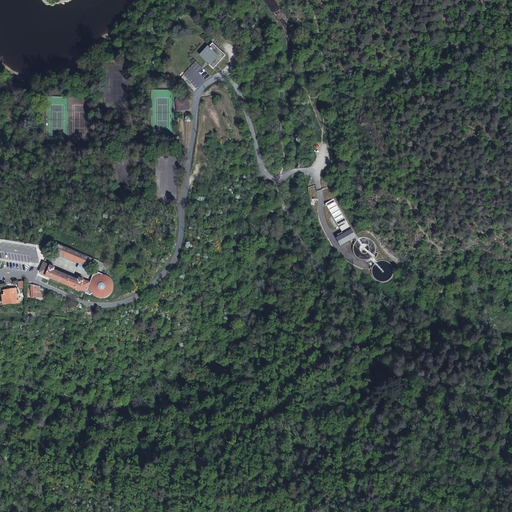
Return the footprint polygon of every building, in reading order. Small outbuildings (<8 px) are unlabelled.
[(225,56),(212,44),(208,48),(209,49),(201,57),(209,64),(209,65),(213,68),(225,56)] [(187,99),(176,100),(177,110),(188,109),(187,99)] [(350,229),(335,237),(339,245),(354,236),(350,229)] [(53,253),(63,257),(66,249),(57,245),(53,253)] [(86,261),(89,263),(91,264),(93,260),(66,249),(63,257),(84,266),(86,261)] [(53,268),(41,263),(37,273),(44,275),(43,276),(77,291),(78,290),(84,292),(84,293),(88,295),(90,294),(95,298),(99,299),(104,298),(107,296),(110,292),(111,289),(111,284),(109,281),(106,277),(96,273),(94,276),(92,275),(88,283),(77,278),(76,281),(52,270),(53,268)] [(92,275),(93,271),(76,264),(75,268),(92,275)] [(77,278),(53,268),(52,270),(76,281),(77,278)] [(38,286),(29,285),(30,298),(39,297),(38,290),(38,286)] [(15,288),(3,290),(4,293),(4,295),(0,294),(0,296),(1,305),(11,303),(13,304),(19,303),(15,288)]
